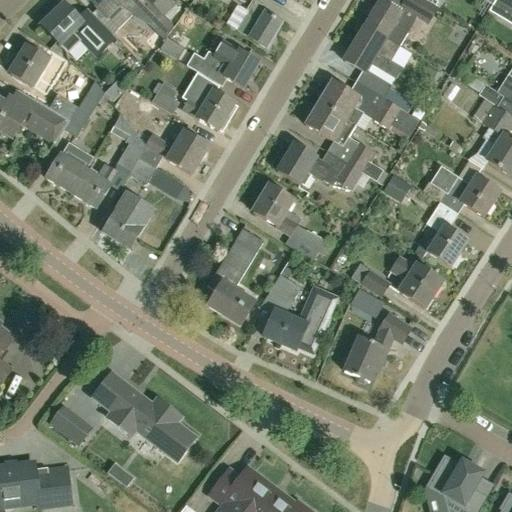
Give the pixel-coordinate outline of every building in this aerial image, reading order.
[(86,0),(94,8),(93,9),(96,12),(92,16),(98,23),(112,37),(132,17),(150,27),(164,42),(173,29),(167,23),(163,18),(145,0),(86,0)] [(165,0),(145,0),(163,18),(173,7),(165,0)] [(420,0),(405,0),(397,15),(380,4),(365,29),(412,57),(413,56),(400,48),(407,36),(407,35),(414,24),(416,20),(428,27),(438,11),(424,2),(420,0)] [(511,0),(495,0),(494,1),(511,12),(511,0)] [(225,27),(248,40),(248,41),(266,52),(279,30),(282,25),(264,15),(267,11),(253,2),(246,13),(237,8),(225,27)] [(55,10),(40,24),(43,27),(40,29),(66,56),(79,44),(95,61),(101,55),(116,41),(112,37),(98,23),(92,16),(87,11),(77,20),(64,6),(57,13),(55,10)] [(404,71),(412,57),(365,29),(350,53),(344,63),(362,74),(355,85),(372,95),(408,116),(415,105),(398,95),(390,90),(391,88),(392,88),(403,70),(404,71)] [(239,54),(225,46),(222,44),(213,57),(208,54),(203,62),(193,56),(186,68),(192,72),(206,80),(211,72),(224,80),(223,80),(243,92),(254,72),(258,65),(239,54)] [(10,73),(10,74),(9,76),(31,90),(42,74),(56,83),(64,69),(49,59),(47,62),(26,49),(18,63),(16,63),(14,63),(13,64),(11,65),(10,66),(9,67),(9,69),(9,71),(10,73)] [(118,80),(104,96),(113,107),(126,90),(127,88),(118,80)] [(69,124),(64,133),(76,140),(104,96),(95,83),(78,111),(77,111),(69,124)] [(362,117),(370,122),(388,133),(391,129),(407,138),(409,140),(416,128),(419,123),(411,118),(408,116),(372,95),(366,105),(359,101),(349,95),(332,84),(319,106),(356,128),(362,117)] [(152,94),(156,97),(151,105),(168,116),(172,118),(179,106),(173,102),(177,94),(163,86),(162,88),(158,85),(152,94)] [(213,94),(198,85),(188,102),(184,109),(182,112),(196,121),(196,122),(216,135),(234,106),(213,94)] [(461,91),(452,85),(444,98),(452,103),(461,91)] [(485,87),(478,97),(481,99),(484,101),(497,109),(503,100),(497,96),(496,95),(485,87)] [(12,141),(20,127),(54,148),(64,133),(69,124),(58,117),(49,111),(34,102),(33,104),(15,93),(12,99),(8,96),(3,105),(0,103),(0,133),(9,139),(12,141)] [(69,124),(77,111),(57,98),(49,111),(58,117),(69,124)] [(472,121),(488,131),(482,140),(486,143),(497,149),(487,164),(509,179),(511,174),(511,142),(506,138),(511,129),(511,119),(497,109),(484,101),(472,121)] [(363,177),(367,179),(376,185),(376,184),(382,174),(383,173),(369,165),(375,156),(356,145),(348,140),(356,128),(319,106),(305,128),(333,144),(350,155),(344,165),(346,167),(363,177)] [(145,148),(134,135),(120,117),(115,126),(113,130),(128,139),(125,145),(128,147),(115,169),(120,172),(128,177),(138,160),(145,149),(145,148)] [(138,160),(156,171),(163,160),(191,177),(198,165),(208,148),(184,134),(174,151),(159,142),(154,139),(137,129),(134,135),(145,148),(145,149),(138,160)] [(454,143),(449,149),(461,156),(465,150),(454,143)] [(77,151),(68,146),(61,158),(60,158),(46,180),(71,196),(85,173),(93,160),(77,151)] [(321,164),(316,161),(293,147),(277,175),(299,189),(306,177),(321,185),(323,184),(332,190),(336,184),(352,194),(356,187),(363,177),(346,167),(341,176),(321,164)] [(156,171),(138,160),(128,177),(146,188),(148,185),(156,171)] [(96,180),(85,173),(71,196),(96,211),(110,188),(109,187),(116,175),(104,167),(96,180)] [(439,206),(457,217),(463,207),(483,220),(490,209),(497,197),(499,194),(476,180),(471,187),(459,179),(442,168),(431,186),(428,184),(422,194),(433,201),(440,205),(439,206)] [(189,191),(156,171),(148,185),(177,202),(189,203),(189,191)] [(413,188),(392,175),(381,194),(402,206),(413,188)] [(301,221),(286,213),(293,203),(269,188),(257,209),(253,215),(277,230),(276,231),(289,239),(284,248),(296,254),(314,263),(318,255),(324,259),(329,249),(323,245),(324,243),(297,228),(301,221)] [(123,201),(102,234),(129,251),(149,219),(153,213),(154,212),(153,211),(141,204),(139,203),(127,196),(126,195),(126,196),(123,201)] [(447,232),(457,217),(439,206),(426,227),(439,235),(426,255),(450,271),(460,256),(462,252),(467,245),(447,232)] [(254,306),(234,293),(260,251),(263,245),(242,232),(233,247),(207,289),(216,295),(208,309),(240,329),(254,306)] [(269,263),(284,271),(287,267),(296,254),(284,248),(280,245),(272,258),(269,263)] [(416,267),(414,271),(399,261),(391,273),(406,283),(399,295),(424,311),(442,283),(416,267)] [(385,283),(359,267),(356,272),(350,281),(360,287),(361,287),(381,300),(390,286),(385,283)] [(269,296),(289,309),(300,291),(280,278),(269,296)] [(361,287),(360,287),(352,305),(376,320),(386,303),(381,300),(361,287)] [(296,353),(297,350),(314,357),(339,300),(312,289),(297,323),(284,317),(274,313),(272,317),(263,339),(296,353)] [(343,374),(355,380),(356,384),(363,387),(367,385),(369,385),(377,366),(381,367),(387,354),(393,341),(401,347),(411,332),(388,317),(379,332),(380,333),(374,348),(358,341),(343,374)] [(0,384),(11,370),(0,361),(0,358),(14,340),(0,329),(0,327),(1,325),(0,324),(0,384)] [(108,411),(113,415),(108,421),(131,438),(136,432),(177,464),(195,441),(176,426),(180,420),(157,402),(152,408),(138,397),(112,377),(94,400),(108,411)] [(63,404),(47,425),(78,449),(94,428),(63,404)] [(443,511),(477,511),(485,499),(472,491),(478,481),(481,476),(462,466),(459,470),(444,461),(438,471),(426,492),(441,501),(443,511)] [(115,463),(107,473),(128,489),(136,478),(115,463)] [(0,472),(0,505),(36,501),(36,504),(51,502),(52,508),(71,506),(67,471),(48,473),(48,470),(36,472),(35,468),(0,472)] [(247,472),(239,482),(227,473),(209,497),(224,508),(220,511),(308,511),(297,504),(291,511),(289,511),(269,497),(273,492),(247,472)] [(491,489),(478,481),(472,491),(485,499),(491,489)] [(443,511),(441,501),(426,492),(423,497),(428,511),(443,511)] [(511,511),(511,500),(509,498),(503,508),(503,511),(511,511)]
